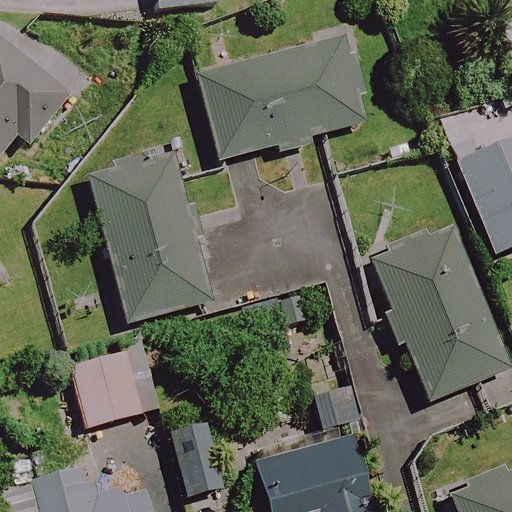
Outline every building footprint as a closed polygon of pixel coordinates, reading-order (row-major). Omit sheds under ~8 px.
[(145,0),(147,18),(207,14),(206,0),(145,0)] [(511,28),(482,37),(498,95),(511,91),(511,28)] [(358,135),(335,45),(281,59),(187,83),(210,172),(358,135)] [(59,107),(0,59),(0,156),(8,146),(21,156),(59,107)] [(485,267),(511,256),(511,148),(449,174),(485,267)] [(170,160),(79,183),(116,333),(207,310),(170,160)] [(443,233),(359,266),(417,410),(501,377),(443,233)] [(133,423),(117,361),(62,376),(79,438),(133,423)] [(341,398),(305,406),(313,440),(349,431),(341,398)] [(195,433),(160,444),(179,507),(214,497),(195,433)] [(369,511),(352,443),(254,468),(264,511),(369,511)] [(511,511),(511,471),(439,502),(442,511),(511,511)] [(0,511),(138,511),(135,499),(92,511),(81,475),(0,499),(0,511)]
